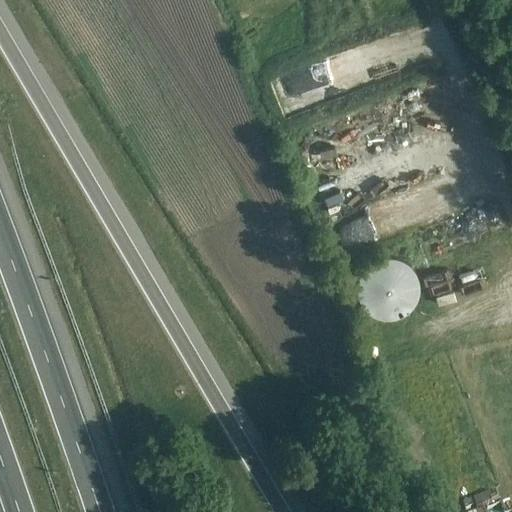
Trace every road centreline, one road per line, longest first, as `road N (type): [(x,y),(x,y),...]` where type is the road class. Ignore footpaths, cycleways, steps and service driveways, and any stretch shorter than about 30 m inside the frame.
road 1 (motorway): [(280,511),(0,29)]
road 2 (motorway): [(102,511),(0,239)]
road 3 (unclassified): [(346,389),(396,511)]
